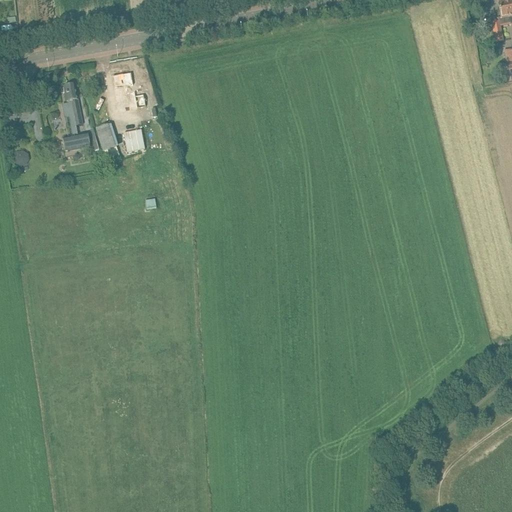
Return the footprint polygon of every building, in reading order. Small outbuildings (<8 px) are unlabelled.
[(511,25),(511,0),(498,4),(501,18),(498,19),(498,22),(491,23),(495,43),(503,41),(500,26),(509,24),(509,26),(511,25)] [(145,107),(145,105),(143,96),(135,97),(131,74),(112,78),(119,112),(145,107)] [(64,87),(63,89),(63,91),(65,92),(66,97),(66,102),(67,107),(63,107),(66,119),(70,118),(72,127),(74,137),(63,139),(66,153),(91,148),(88,134),(78,136),(76,127),(82,126),(81,117),(76,95),(75,85),(64,87)] [(116,148),(105,152),(108,161),(120,157),(116,148)] [(17,152),(13,158),(14,164),(19,167),(26,166),(29,161),(28,155),(23,151),(17,152)]
